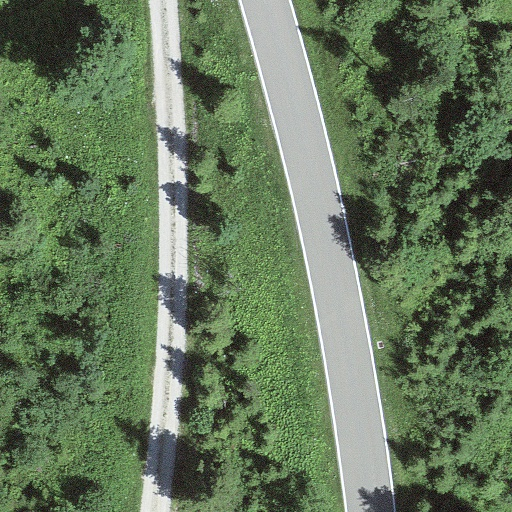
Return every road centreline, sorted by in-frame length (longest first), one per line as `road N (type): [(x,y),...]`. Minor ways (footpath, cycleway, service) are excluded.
road 1 (tertiary): [(369,511),(333,276),(262,0)]
road 2 (track): [(142,511),(166,349),(157,0)]
